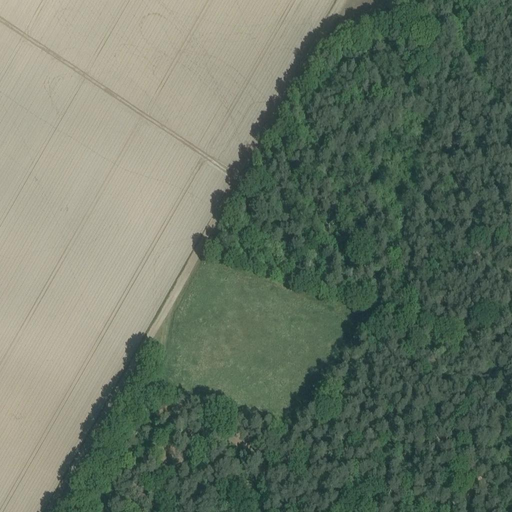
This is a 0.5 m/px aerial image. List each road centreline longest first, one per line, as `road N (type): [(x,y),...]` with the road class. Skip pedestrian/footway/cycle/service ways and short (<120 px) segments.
road 1 (track): [(144,348),(340,0)]
road 2 (track): [(51,511),(144,348)]
road 3 (track): [(144,348),(151,384),(111,511)]
